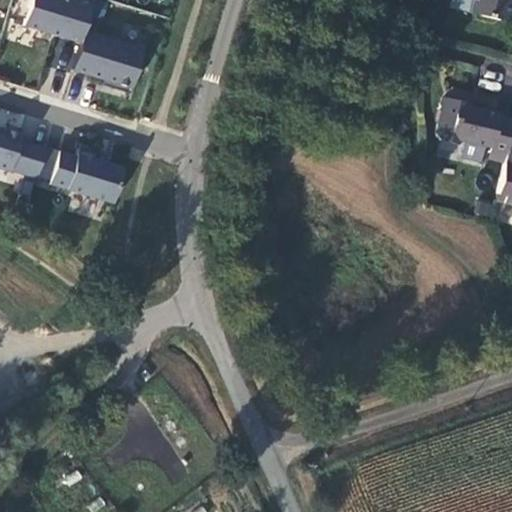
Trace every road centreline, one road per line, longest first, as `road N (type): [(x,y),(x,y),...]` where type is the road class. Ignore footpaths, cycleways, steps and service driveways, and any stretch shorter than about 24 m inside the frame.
road 1 (unclassified): [(270,462),(511,379)]
road 2 (residential): [(0,94),(197,154)]
road 3 (tertiary): [(207,299),(270,462)]
road 4 (tertiary): [(237,0),(197,154)]
road 5 (track): [(117,374),(0,473)]
road 6 (tertiary): [(197,154),(197,257),(207,299)]
road 7 (unclassified): [(207,299),(158,319),(139,340),(117,374),(130,394)]
